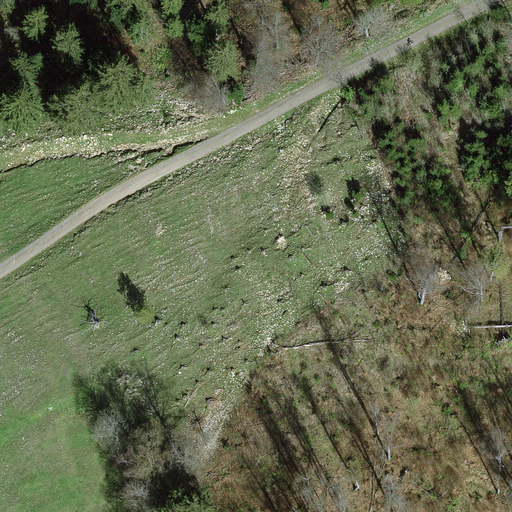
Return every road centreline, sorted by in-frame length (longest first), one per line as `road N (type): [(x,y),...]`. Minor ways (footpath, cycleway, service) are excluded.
road 1 (unclassified): [(0,271),(138,181),(491,0)]
road 2 (track): [(0,161),(260,119)]
